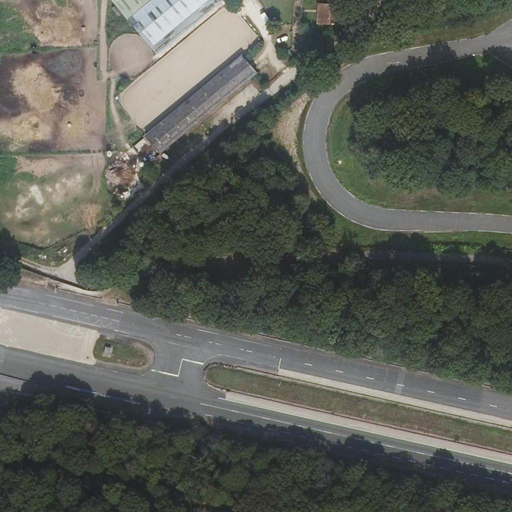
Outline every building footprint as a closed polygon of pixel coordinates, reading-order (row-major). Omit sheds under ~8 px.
[(133,0),(115,0),(122,9),(133,0)] [(133,0),(122,9),(151,45),(206,0),(133,0)] [(206,0),(151,45),(157,54),(223,0),(206,0)] [(335,3),(317,2),(316,21),(334,21),(335,3)] [(203,88),(151,129),(146,134),(151,140),(153,143),(160,152),(202,119),(259,74),(244,55),(203,88)]
